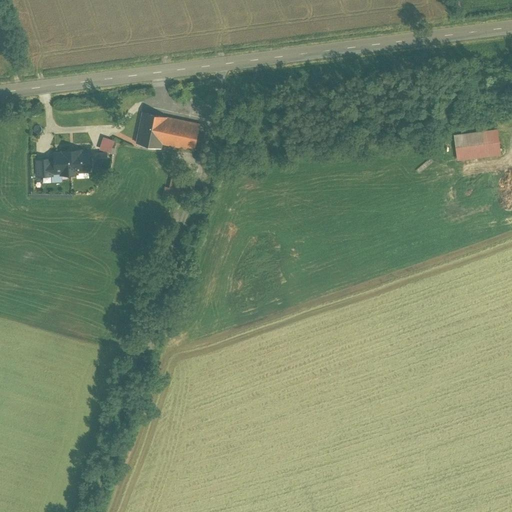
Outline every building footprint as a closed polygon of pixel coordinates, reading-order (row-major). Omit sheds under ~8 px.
[(163,143),(195,150),(200,125),(143,113),(138,144),(161,149),(163,143)] [(496,131),(455,136),(458,158),(498,153),(496,131)] [(55,160),(51,160),(52,172),(62,172),(62,174),(77,174),(77,171),(90,171),(90,166),(92,166),(92,159),(89,159),(89,152),(81,152),(81,150),(63,151),(63,153),(55,154),(55,160)] [(38,176),(52,175),(52,172),(51,160),(51,159),(37,160),(38,176)] [(191,175),(176,172),(169,199),(183,203),(191,175)]
